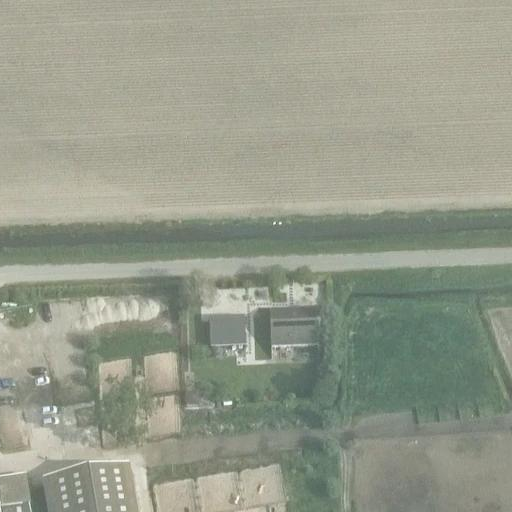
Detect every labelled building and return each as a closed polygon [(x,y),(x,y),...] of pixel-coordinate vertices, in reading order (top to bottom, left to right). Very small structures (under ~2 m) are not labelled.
[(270,315),(269,315),(271,348),(317,346),(318,346),(317,313),(316,313),(270,315)] [(244,320),(209,321),(210,350),(245,348),(244,320)] [(198,408),(198,394),(184,394),(184,408),(198,408)] [(71,406),(75,431),(98,427),(94,402),(71,406)] [(33,409),(34,433),(72,432),(71,408),(33,409)] [(132,511),(126,470),(111,472),(46,484),(50,511),(132,511)] [(0,511),(29,511),(23,477),(0,481),(0,511)]
